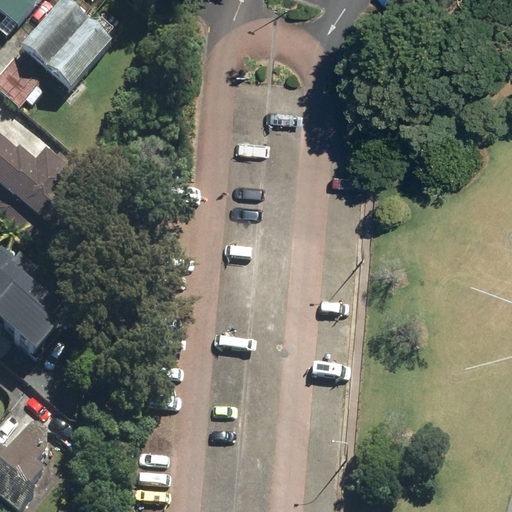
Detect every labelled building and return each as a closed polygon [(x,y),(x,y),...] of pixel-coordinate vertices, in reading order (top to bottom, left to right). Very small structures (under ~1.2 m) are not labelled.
[(0,0),(0,19),(3,22),(0,25),(0,39),(7,46),(16,36),(46,2),(47,0),(0,0)] [(65,0),(56,11),(46,2),(16,36),(24,44),(15,55),(66,100),(108,52),(100,45),(107,37),(95,27),(88,35),(78,25),(86,16),(68,0),(65,0)] [(0,150),(0,201),(25,225),(36,213),(46,221),(66,199),(49,184),(56,176),(23,145),(10,160),(0,150)] [(0,326),(41,362),(65,334),(24,298),(30,291),(0,264),(0,312),(0,313),(0,326)] [(4,419),(0,423),(0,511),(19,511),(32,499),(25,493),(41,476),(35,470),(46,458),(4,419)] [(166,511),(170,446),(149,445),(144,511),(166,511)]
